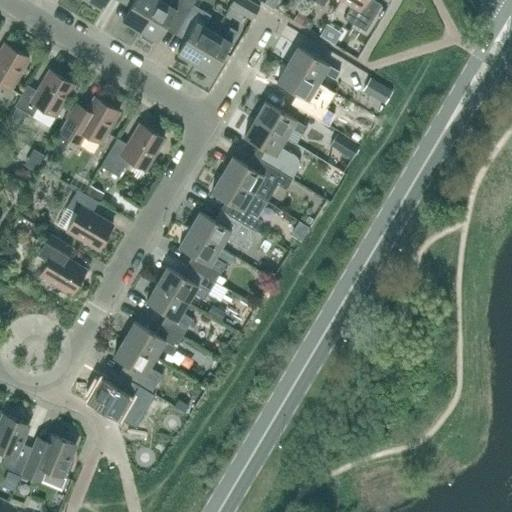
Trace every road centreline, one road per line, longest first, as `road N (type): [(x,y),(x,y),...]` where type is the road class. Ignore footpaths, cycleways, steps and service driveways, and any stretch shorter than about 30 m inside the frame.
road 1 (tertiary): [(222,511),(451,119)]
road 2 (residential): [(207,121),(62,394),(0,375)]
road 3 (residential): [(207,121),(2,0)]
road 4 (tertiary): [(511,12),(478,52),(451,119)]
